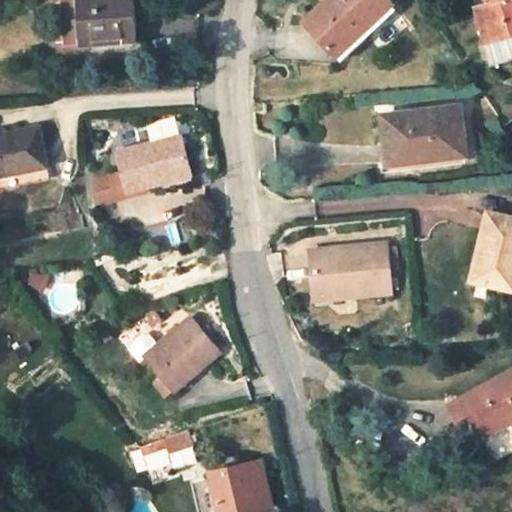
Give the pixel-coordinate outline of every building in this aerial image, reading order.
[(134,43),(132,0),(77,0),(80,46),(134,43)] [(330,0),(308,21),(340,56),(369,29),(395,5),(390,0),(330,0)] [(511,0),(495,0),(496,4),(484,8),(494,46),(511,41),(511,0)] [(395,5),(369,29),(386,47),(412,22),(395,5)] [(382,115),(386,162),(461,155),(457,108),(382,115)] [(142,123),(148,143),(176,134),(187,129),(186,126),(182,122),(177,118),(142,123)] [(0,132),(0,177),(52,166),(43,123),(0,132)] [(122,171),(129,192),(189,172),(176,134),(148,143),(117,154),(122,171)] [(129,192),(122,171),(103,178),(109,198),(129,192)] [(473,283),(511,291),(511,220),(487,215),(473,283)] [(352,302),(394,299),(391,250),(345,252),(344,246),(314,249),(316,298),(352,299),(352,302)] [(29,288),(48,290),(49,276),(31,273),(29,288)] [(147,356),(174,392),(220,357),(193,321),(160,346),(147,356)] [(147,356),(160,346),(152,335),(146,334),(129,346),(142,361),(147,356)] [(511,385),(509,380),(460,406),(442,415),(450,430),(468,420),(479,442),(511,424),(511,385)] [(193,433),(145,450),(151,466),(176,458),(198,449),(193,433)] [(198,449),(176,458),(181,472),(204,464),(198,449)] [(216,471),(222,511),(237,511),(271,507),(264,463),(216,471)]
